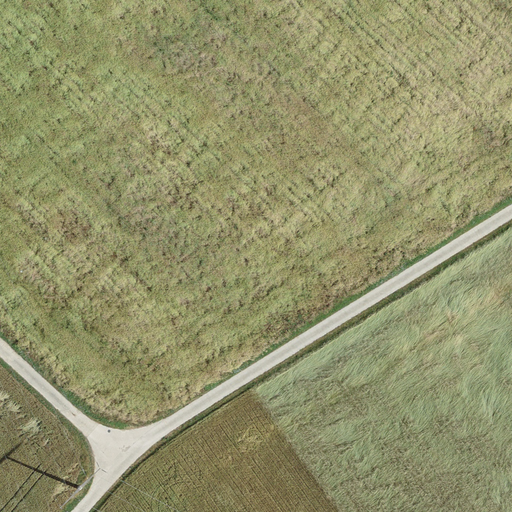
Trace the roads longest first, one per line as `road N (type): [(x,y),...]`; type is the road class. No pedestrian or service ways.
road 1 (track): [(79,511),(144,440),(511,213)]
road 2 (track): [(0,347),(124,463)]
